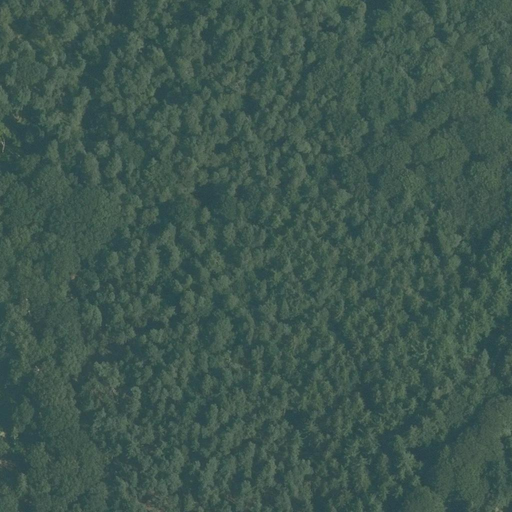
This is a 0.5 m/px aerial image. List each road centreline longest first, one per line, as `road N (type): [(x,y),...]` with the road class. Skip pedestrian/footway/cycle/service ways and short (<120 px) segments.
road 1 (track): [(60,511),(0,174)]
road 2 (track): [(0,136),(96,217)]
